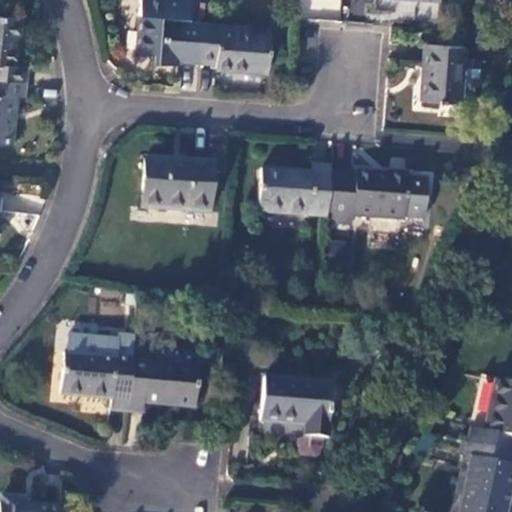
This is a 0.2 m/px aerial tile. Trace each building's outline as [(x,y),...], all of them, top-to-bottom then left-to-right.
[(178,61),(200,62),(203,25),(187,24),(188,0),(138,0),(135,53),(153,54),(152,64),(178,66),(178,61)] [(308,0),(307,14),(339,17),(340,0),(308,0)] [(0,78),(26,81),(27,67),(20,66),(22,50),(19,50),(22,19),(0,16),(0,78)] [(269,30),(203,25),(200,62),(215,64),(214,68),(266,72),(269,30)] [(463,47),(424,44),(420,101),(459,104),(461,86),(475,87),(478,84),(480,64),(477,60),(463,59),(463,47)] [(26,81),(0,78),(0,146),(11,148),(16,98),(24,99),(26,81)] [(212,164),(143,159),(140,207),(208,212),(212,164)] [(310,174),(260,169),(256,211),(328,217),(332,173),(333,168),(311,166),(310,174)] [(426,220),(429,182),(409,180),(410,175),(390,173),(390,175),(357,172),(357,175),(332,173),(328,217),(328,223),(354,225),(355,216),(406,220),(406,218),(426,220)] [(1,186),(0,204),(0,210),(40,212),(41,188),(1,186)] [(65,353),(62,353),(58,394),(109,399),(108,409),(128,411),(132,361),(132,359),(134,336),(117,335),(117,339),(66,334),(65,353)] [(198,367),(132,361),(128,411),(127,412),(142,413),(144,404),(194,408),(198,367)] [(332,385),(262,378),(258,421),(303,425),(303,438),(327,440),(332,385)] [(511,384),(493,381),(483,432),(467,428),(464,441),(511,451),(511,384)] [(503,511),(511,471),(511,451),(464,441),(461,456),(470,457),(458,511),(503,511)] [(23,499),(0,497),(0,502),(0,511),(60,511),(60,508),(23,506),(23,499)]
